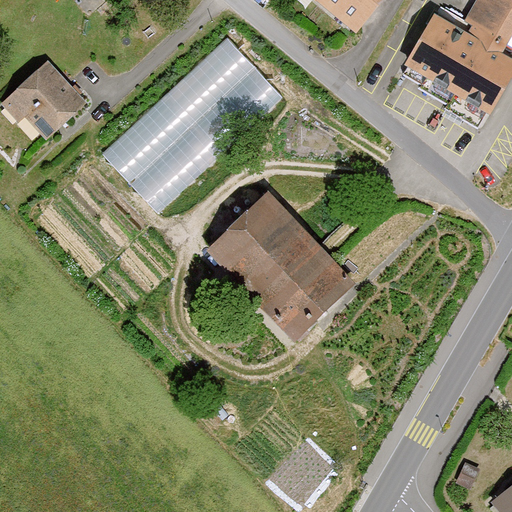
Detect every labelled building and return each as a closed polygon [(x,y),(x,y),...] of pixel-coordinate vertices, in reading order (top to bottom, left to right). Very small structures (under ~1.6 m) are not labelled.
[(317,0),(358,35),(388,0),(317,0)] [(511,0),(480,0),(467,23),(511,49),(511,0)] [(439,7),(394,84),(481,135),(511,82),(511,49),(467,23),(439,7)] [(230,35),(102,150),(159,212),(227,150),(224,147),(284,94),(230,35)] [(49,141),(86,107),(47,65),(3,105),(23,127),(31,121),(49,141)] [(357,286),(268,192),(208,248),(296,342),(357,286)] [(511,511),(511,488),(493,504),(499,511),(511,511)]
